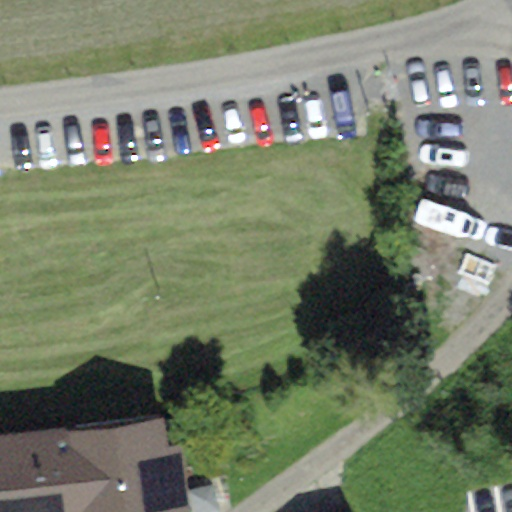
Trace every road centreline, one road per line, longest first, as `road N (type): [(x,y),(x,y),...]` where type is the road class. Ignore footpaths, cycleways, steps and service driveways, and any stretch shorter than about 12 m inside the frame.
road 1 (track): [(511,13),(251,67),(0,99)]
road 2 (track): [(255,511),(374,426),(511,305)]
